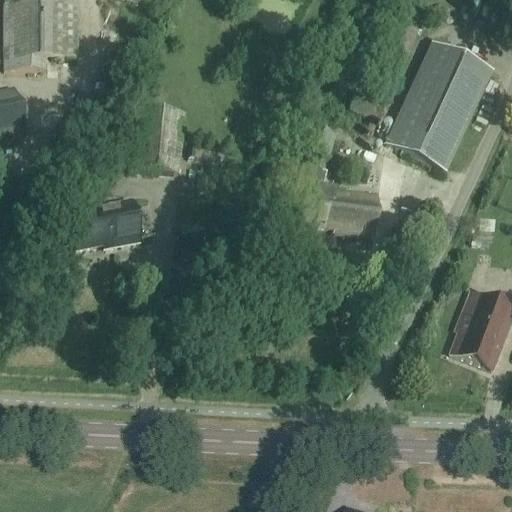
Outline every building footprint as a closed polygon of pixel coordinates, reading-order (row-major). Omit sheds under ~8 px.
[(46,8),(45,0),(3,0),(4,75),(46,75),(46,63),(77,63),(77,7),(46,8)] [(349,85),(369,40),(349,31),(328,76),(330,77),(318,103),(333,109),(345,83),(349,85)] [(444,173),(490,73),(431,46),(385,146),(444,173)] [(0,144),(24,138),(14,90),(0,92),(0,144)] [(78,94),(71,128),(95,133),(102,99),(78,94)] [(177,178),(183,118),(134,113),(129,173),(177,178)] [(302,189),(319,191),(324,174),(335,138),(308,130),(297,166),(308,169),(302,189)] [(54,149),(45,180),(69,187),(78,156),(54,149)] [(125,204),(128,176),(106,174),(101,209),(95,210),(96,213),(68,219),(75,254),(102,249),(103,252),(138,245),(130,203),(125,204)] [(319,191),(302,189),(297,189),(291,228),(332,233),(337,192),(332,191),(332,193),(319,191)] [(337,192),(332,233),(332,238),(371,242),(377,197),(337,192)] [(205,263),(206,242),(179,240),(178,261),(205,263)] [(491,374),(501,348),(511,319),(511,311),(470,295),(455,334),(458,335),(449,357),(491,374)]
